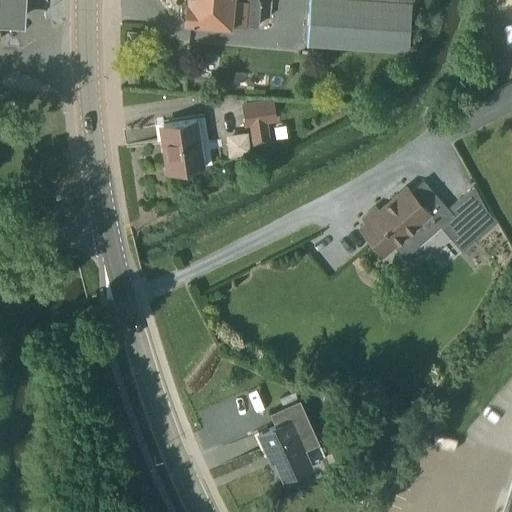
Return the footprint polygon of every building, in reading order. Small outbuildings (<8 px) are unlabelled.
[(0,0),(0,21),(13,23),(14,0),(0,0)] [(187,0),(187,1),(186,1),(181,5),(180,13),(184,18),(186,18),(185,20),(234,24),(234,19),(259,21),(260,0),(187,0)] [(309,0),(306,44),(410,50),(412,0),(309,0)] [(265,120),(276,118),(273,99),(243,103),(246,123),(250,122),(254,144),(268,142),(265,120)] [(163,139),(163,140),(168,171),(204,165),(196,118),(163,123),(166,139),(163,139)] [(412,191),(407,185),(386,204),(379,209),(376,206),(363,217),(366,220),(360,226),(383,253),(394,244),(405,257),(420,244),(409,231),(428,215),(435,222),(437,221),(448,210),(449,209),(425,180),(412,191)] [(449,209),(448,210),(477,243),(500,223),(489,210),(476,187),(449,209)] [(337,406),(342,391),(327,386),(322,401),(337,406)] [(283,477),(312,464),(292,416),(258,431),(269,455),(273,454),(283,477)] [(511,511),(511,483),(502,511),(511,511)]
